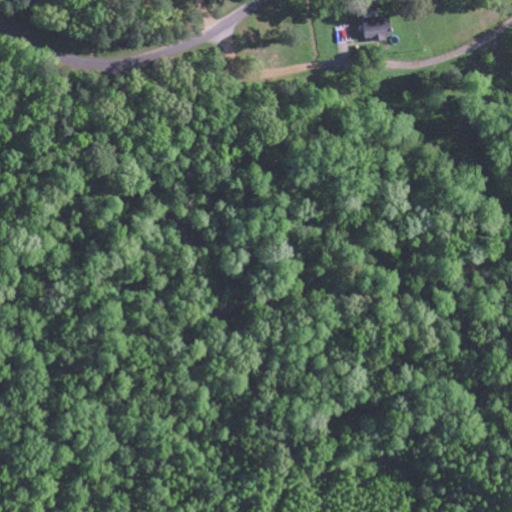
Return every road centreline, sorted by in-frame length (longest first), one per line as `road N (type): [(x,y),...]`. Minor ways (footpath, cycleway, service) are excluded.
road 1 (residential): [(70,511),(0,249),(12,34)]
road 2 (residential): [(0,25),(39,52),(106,69),(180,51),(283,0)]
